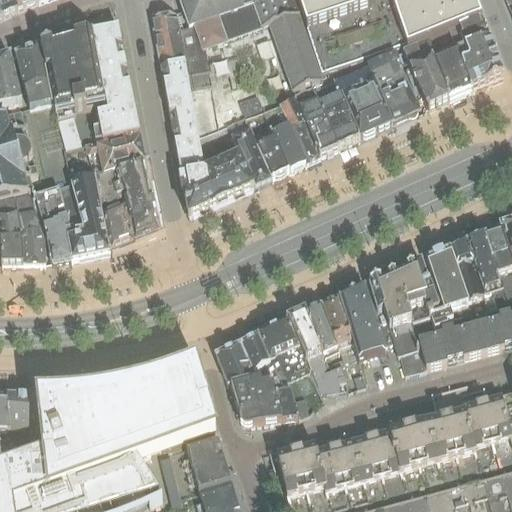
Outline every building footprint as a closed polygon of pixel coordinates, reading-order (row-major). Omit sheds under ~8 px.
[(0,0),(0,23),(2,23),(17,17),(38,8),(34,0),(0,0)] [(34,0),(38,8),(59,0),(34,0)] [(177,0),(183,16),(189,33),(187,33),(187,35),(179,37),(184,65),(189,96),(190,96),(211,93),(209,85),(241,79),(238,64),(208,70),(206,56),(221,50),(268,33),(291,98),(322,87),(291,0),(177,0)] [(294,0),(322,79),(405,52),(406,55),(447,40),(481,27),(480,24),(474,26),(475,27),(472,28),(462,0),(294,0)] [(179,37),(175,19),(175,18),(151,22),(161,71),(168,70),(184,65),(179,37)] [(481,27),(447,40),(453,56),(455,59),(470,99),(502,85),(502,84),(488,47),(481,27)] [(118,32),(92,37),(107,116),(134,111),(118,32)] [(92,37),(68,44),(85,124),(91,123),(91,120),(107,116),(92,37)] [(85,124),(68,44),(41,52),(44,60),(42,61),(53,108),(58,128),(79,123),(80,125),(85,124)] [(53,108),(42,61),(40,53),(15,60),(25,100),(37,96),(40,111),(27,114),(53,108)] [(428,117),(449,107),(433,65),(422,69),(416,54),(402,60),(428,117)] [(449,107),(470,99),(455,59),(453,56),(433,65),(449,107)] [(0,110),(3,110),(6,121),(20,116),(10,62),(0,64),(0,110)] [(395,62),(366,74),(392,133),(413,124),(410,116),(415,114),(397,72),(399,71),(395,62)] [(161,72),(167,104),(189,96),(184,65),(168,70),(168,71),(161,72)] [(359,148),(392,133),(366,74),(333,88),(359,148)] [(312,97),(338,157),(359,148),(333,88),(312,97)] [(167,104),(172,135),(195,128),(190,96),(189,96),(167,104)] [(320,165),(338,157),(312,97),(294,104),(320,165)] [(272,187),(289,179),(262,117),(259,119),(254,103),(239,108),(245,125),(272,187)] [(306,171),(320,165),(294,104),(280,110),(306,171)] [(289,179),(306,171),(280,110),(262,117),(289,179)] [(139,139),(134,111),(107,116),(97,119),(99,131),(93,133),(95,146),(86,150),(139,139)] [(0,207),(32,196),(30,185),(37,182),(20,116),(6,121),(0,122),(0,207)] [(74,125),(59,129),(66,158),(82,154),(74,125)] [(254,195),(272,187),(245,125),(226,131),(254,195)] [(178,167),(195,161),(192,145),(196,143),(198,141),(195,128),(172,135),(178,167)] [(254,195),(226,131),(198,141),(196,143),(192,145),(195,161),(200,190),(184,198),(189,224),(254,195)] [(144,168),(139,139),(86,150),(87,161),(98,158),(103,179),(113,177),(123,174),(144,168)] [(200,190),(195,161),(178,167),(184,198),(200,190)] [(144,168),(123,174),(113,177),(123,208),(125,208),(134,248),(154,240),(155,239),(154,238),(156,235),(157,235),(158,234),(147,183),(144,168)] [(123,208),(113,177),(103,179),(94,182),(110,258),(134,248),(125,208),(123,208)] [(72,267),(110,258),(94,182),(70,189),(79,229),(62,234),(69,259),(72,267)] [(51,270),(72,267),(69,259),(62,234),(79,229),(70,189),(34,201),(39,219),(43,232),(51,270)] [(35,219),(39,219),(34,201),(13,207),(23,243),(23,272),(45,271),(40,237),(35,219)] [(0,239),(1,247),(1,272),(23,272),(23,243),(13,207),(0,211),(0,239)] [(511,230),(500,235),(511,269),(511,230)] [(486,248),(497,279),(511,274),(511,269),(500,235),(483,241),(486,248)] [(503,294),(497,279),(486,248),(483,241),(466,248),(469,255),(482,300),(492,297),(497,315),(505,313),(501,295),(503,294)] [(465,306),(482,300),(469,255),(466,248),(448,255),(452,262),(465,306)] [(425,265),(443,318),(445,326),(451,325),(469,319),(465,306),(452,262),(451,263),(448,255),(425,265)] [(438,316),(420,267),(379,286),(379,285),(369,289),(369,290),(368,291),(377,319),(383,317),(397,363),(399,362),(404,381),(424,377),(424,376),(416,347),(418,347),(411,328),(430,322),(434,331),(445,326),(443,318),(432,321),(431,318),(438,316)] [(511,279),(501,282),(509,313),(511,312),(511,279)] [(364,293),(338,304),(352,346),(357,366),(384,359),(372,321),(364,293)] [(338,304),(320,312),(336,351),(352,346),(338,304)] [(320,312),(304,319),(323,365),(324,364),(338,358),(336,351),(320,312)] [(499,324),(476,331),(484,360),(511,351),(511,320),(510,321),(510,318),(498,321),(499,324)] [(324,364),(323,365),(304,319),(287,327),(310,378),(319,399),(339,396),(338,388),(344,387),(341,373),(344,372),(341,364),(326,370),(324,364)] [(287,386),(310,378),(287,327),(257,341),(269,367),(251,375),(253,379),(253,381),(247,384),(251,396),(287,386)] [(418,347),(416,347),(424,376),(484,360),(476,331),(453,337),(452,333),(441,336),(442,340),(418,347)] [(251,375),(269,367),(257,341),(240,350),(243,357),(248,368),(251,375)] [(215,361),(221,377),(248,368),(243,357),(242,358),(239,350),(215,361)] [(253,379),(251,375),(248,368),(221,377),(227,391),(247,384),(253,381),(253,379)] [(173,415),(204,403),(196,374),(194,370),(140,388),(83,399),(83,400),(62,402),(63,405),(48,406),(41,406),(40,406),(40,402),(37,403),(41,439),(40,439),(40,447),(40,454),(44,455),(44,457),(1,473),(0,463),(0,511),(136,511),(166,503),(141,464),(166,454),(184,448),(173,415)] [(248,432),(261,430),(254,406),(290,397),(287,386),(251,396),(247,384),(227,391),(227,392),(228,393),(230,393),(240,427),(241,428),(242,429),(247,432),(248,432)] [(511,511),(511,393),(502,396),(484,401),(483,394),(468,398),(466,391),(430,401),(430,402),(432,410),(434,414),(379,429),(360,434),(274,458),(279,476),(286,503),(288,511),(511,511)] [(297,426),(308,420),(304,404),(293,407),(290,397),(254,406),(261,430),(297,426)] [(0,440),(9,441),(9,401),(0,400),(0,440)] [(41,439),(37,403),(9,401),(9,441),(10,458),(15,453),(40,454),(40,447),(40,439),(41,439)] [(10,458),(9,441),(0,440),(0,463),(1,473),(44,457),(44,455),(40,454),(15,453),(10,458)] [(199,500),(230,490),(217,446),(185,456),(188,465),(182,467),(186,479),(192,477),(193,479),(187,481),(190,493),(196,491),(199,500)] [(236,511),(230,490),(199,500),(202,511),(236,511)]
